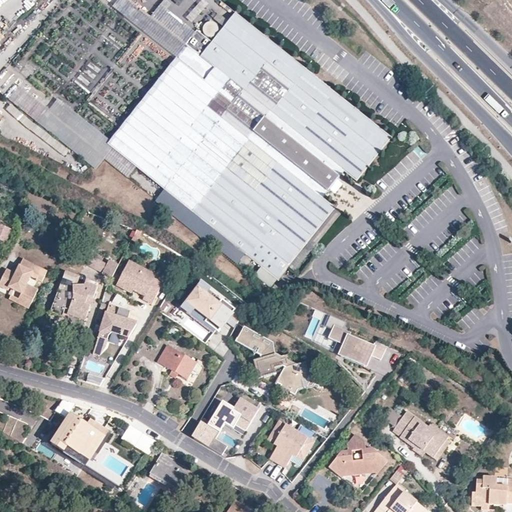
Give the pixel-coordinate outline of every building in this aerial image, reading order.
[(186,49),(175,40),(123,0),(121,0),(113,10),(191,73),(201,61),(186,49)] [(393,137),(235,16),(222,34),(211,47),(201,61),(207,65),(230,83),(212,107),(194,129),(179,148),(153,182),(179,202),(233,244),(281,281),(308,245),(329,218),(338,206),(327,197),(348,170),(360,180),(393,137)] [(195,36),(189,45),(186,49),(201,61),(211,47),(197,36),(196,35),(195,36)] [(206,85),(138,171),(153,182),(179,148),(212,107),(230,83),(207,65),(201,61),(191,73),(206,85)] [(56,106),(39,128),(97,173),(104,163),(128,183),(138,171),(56,106)] [(21,258),(18,265),(23,268),(28,270),(30,263),(21,258)] [(101,274),(105,266),(91,258),(86,266),(101,274)] [(100,276),(110,281),(117,267),(108,262),(105,266),(101,274),(100,276)] [(133,290),(135,287),(147,294),(146,296),(144,299),(153,305),(164,285),(154,279),(152,274),(129,262),(117,286),(131,293),(133,290)] [(38,289),(27,283),(30,275),(42,280),(46,270),(30,263),(28,270),(23,268),(19,274),(14,272),(5,268),(0,279),(0,285),(3,287),(7,289),(8,287),(13,289),(21,293),(20,295),(32,301),(38,289)] [(23,268),(18,265),(14,272),(19,274),(23,268)] [(77,278),(65,273),(48,314),(60,319),(63,312),(86,320),(92,305),(98,288),(86,283),(84,287),(76,287),(78,280),(77,278)] [(194,310),(207,319),(204,322),(216,332),(223,323),(228,318),(237,324),(243,312),(236,306),(233,310),(221,301),(218,305),(205,296),(208,291),(200,284),(181,309),(189,315),(194,310)] [(146,296),(147,294),(135,287),(133,290),(146,296)] [(28,308),(32,301),(20,295),(21,293),(13,289),(8,298),(28,308)] [(107,336),(112,333),(118,335),(129,339),(136,325),(135,323),(128,321),(131,312),(109,305),(97,345),(100,348),(105,346),(107,342),(107,336)] [(63,312),(60,319),(65,321),(67,316),(85,323),(86,320),(63,312)] [(343,328),(346,322),(330,315),(326,324),(333,327),(329,336),(344,343),(339,354),(365,365),(370,354),(381,359),(386,347),(374,342),(373,345),(350,335),(351,332),(343,328)] [(251,329),(244,326),(237,341),(242,344),(251,329)] [(289,353),(283,356),(277,352),(274,343),(251,329),(242,344),(253,350),(255,355),(258,353),(262,355),(263,360),(256,362),(261,378),(264,377),(271,381),(282,388),(281,390),(282,392),(285,394),(288,394),(289,392),(295,396),(300,389),(313,385),(319,375),(310,371),(307,360),(297,364),(292,360),(289,353)] [(164,366),(171,371),(177,374),(187,380),(197,363),(168,346),(158,363),(164,366)] [(87,383),(101,385),(103,377),(89,375),(87,383)] [(239,400),(233,409),(222,403),(207,427),(203,425),(194,439),(222,456),(227,447),(216,440),(225,425),(233,430),(236,425),(239,428),(246,431),(258,411),(239,400)] [(397,429),(404,419),(391,409),(383,419),(397,429)] [(431,426),(429,429),(408,413),(404,419),(397,429),(395,431),(403,437),(402,438),(415,449),(418,445),(427,453),(438,461),(441,458),(437,456),(449,440),(431,426)] [(70,415),(51,445),(86,466),(105,436),(92,428),(89,426),(87,425),(70,415)] [(87,425),(89,426),(92,428),(105,436),(108,432),(91,420),(87,425)] [(277,448),(271,457),(280,462),(287,467),(289,462),(292,457),(302,463),(313,444),(279,423),(267,442),(277,448)] [(135,444),(141,432),(130,426),(123,438),(135,444)] [(108,432),(105,436),(86,466),(90,469),(105,446),(112,434),(108,432)] [(485,448),(492,453),(502,436),(495,432),(485,448)] [(136,445),(147,452),(154,440),(142,433),(136,445)] [(388,462),(373,449),(366,450),(365,443),(357,437),(355,437),(348,446),(348,451),(342,452),(329,469),(337,475),(342,478),(347,472),(352,476),(365,475),(370,469),(377,474),(388,462)] [(452,442),(449,440),(437,456),(441,458),(452,442)] [(415,449),(425,456),(427,453),(418,445),(415,449)] [(105,446),(90,469),(127,491),(142,468),(105,446)] [(182,490),(192,473),(178,465),(174,463),(174,462),(162,455),(152,473),(182,490)] [(287,467),(271,457),(269,461),(285,470),(287,467)] [(292,457),(289,462),(299,468),(302,463),(292,457)] [(396,483),(405,476),(400,470),(391,477),(396,483)] [(180,494),(182,490),(152,473),(150,478),(180,494)] [(489,503),(489,505),(507,506),(507,504),(511,503),(511,479),(508,479),(508,487),(508,491),(498,491),(498,486),(499,479),(484,478),(484,482),(479,482),(478,494),(473,494),(473,505),(482,505),(482,503),(489,503)] [(421,511),(424,508),(404,492),(402,494),(394,488),(380,506),(386,511),(388,511),(391,508),(396,511),(421,511)] [(243,505),(236,501),(228,511),(251,511),(252,511),(243,505)]
